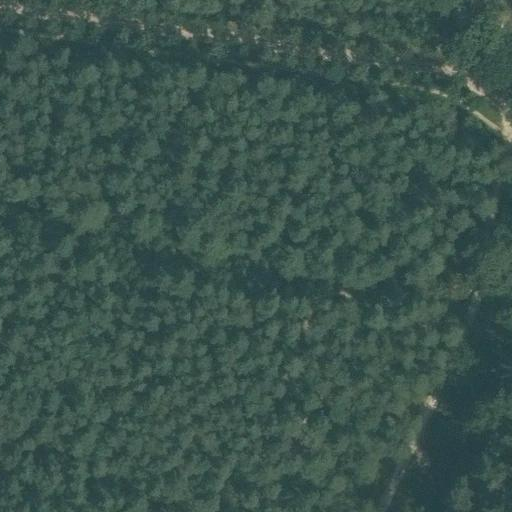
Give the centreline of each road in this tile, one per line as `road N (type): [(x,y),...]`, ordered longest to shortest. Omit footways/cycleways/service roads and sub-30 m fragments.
road 1 (track): [(0,7),(431,67),(482,81)]
road 2 (track): [(475,294),(377,511)]
road 3 (track): [(511,128),(475,294)]
